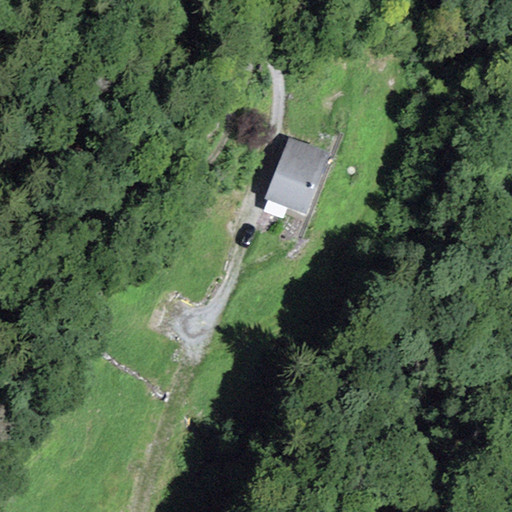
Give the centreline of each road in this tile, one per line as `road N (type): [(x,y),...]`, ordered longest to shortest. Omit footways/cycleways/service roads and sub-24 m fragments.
road 1 (track): [(235,104),(227,141),(72,320),(38,406),(0,458)]
road 2 (track): [(259,37),(281,74),(280,109),(260,193),(186,362)]
road 3 (track): [(235,104),(101,226),(19,276),(0,300)]
